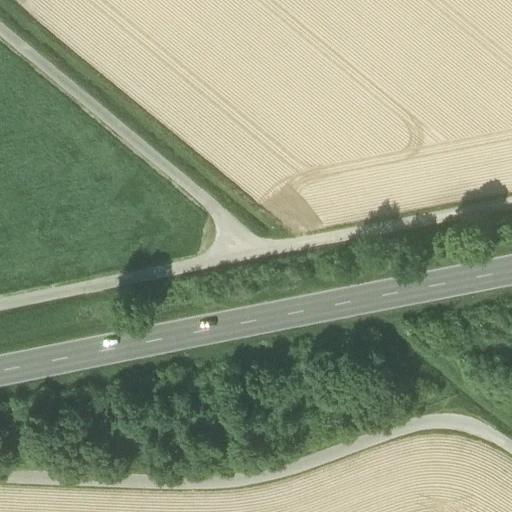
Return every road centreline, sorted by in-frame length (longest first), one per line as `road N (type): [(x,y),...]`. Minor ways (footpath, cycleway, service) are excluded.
road 1 (unclassified): [(511,445),(474,420),(426,419),(244,479),(0,475)]
road 2 (track): [(511,203),(0,306)]
road 3 (primary): [(0,372),(511,271)]
road 4 (unclassified): [(0,27),(219,213),(247,255)]
